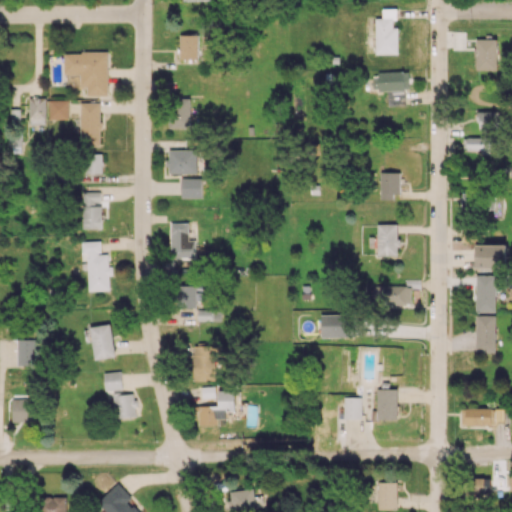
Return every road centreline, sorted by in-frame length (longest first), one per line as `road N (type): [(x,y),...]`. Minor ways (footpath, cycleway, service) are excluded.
road 1 (residential): [(143,0),(144,283),(190,511)]
road 2 (residential): [(439,0),(437,511)]
road 3 (residential): [(438,453),(0,458)]
road 4 (residential): [(143,14),(0,15)]
